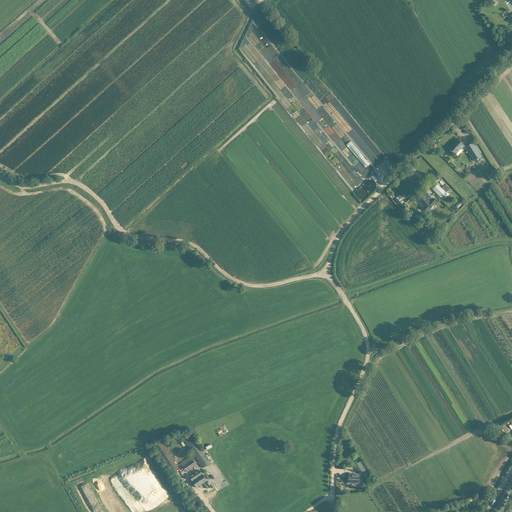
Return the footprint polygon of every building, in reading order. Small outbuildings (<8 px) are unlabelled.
[(464,146),(457,139),(454,142),(454,143),(453,145),(453,144),(449,149),(455,155),(461,149),(464,146)] [(477,145),(475,146),(473,143),(465,148),(468,152),(474,161),(481,156),(480,154),(482,153),(477,145)] [(378,184),(383,179),(378,174),(373,178),(378,184)] [(373,181),(370,182),(371,183),(368,184),(371,190),(378,187),(377,184),(374,185),(373,181)] [(446,184),(442,188),(438,184),(432,189),(441,198),(450,189),(446,184)] [(437,202),(433,198),(429,202),(422,194),(417,199),(424,206),(423,208),(427,212),(437,202)] [(493,428),(495,433),(501,430),(498,425),(493,428)] [(203,468),(210,463),(191,434),(183,439),(203,468)] [(171,473),(179,468),(161,441),(153,446),(171,473)] [(186,472),(196,465),(192,460),(194,459),(192,455),(180,463),(186,472)] [(361,465),(359,462),(354,465),(360,474),(365,471),(365,470),(367,469),(363,463),(361,465)] [(200,470),(189,477),(197,487),(207,481),(200,470)] [(354,474),(349,473),(348,483),(362,483),(363,479),(359,479),(359,475),(354,474)]
